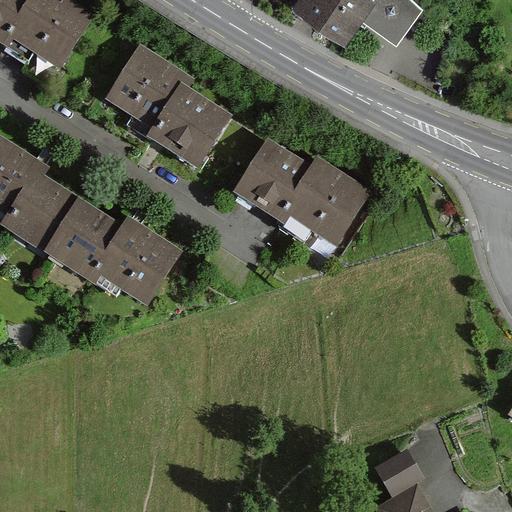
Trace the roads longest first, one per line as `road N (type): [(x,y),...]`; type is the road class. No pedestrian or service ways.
road 1 (residential): [(0,93),(261,255)]
road 2 (secondary): [(292,60),(311,80),(414,137),(511,177)]
road 3 (secondary): [(511,147),(292,60)]
